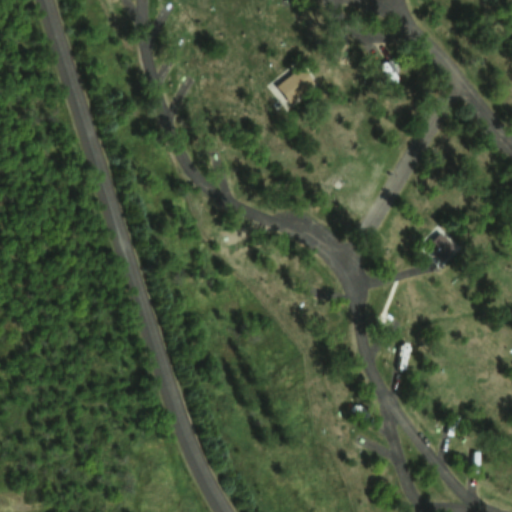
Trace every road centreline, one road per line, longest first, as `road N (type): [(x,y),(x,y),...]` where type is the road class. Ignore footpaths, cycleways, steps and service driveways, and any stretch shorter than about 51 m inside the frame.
road 1 (residential): [(198,185),(142,47),(142,0),(453,78),(511,145),(481,511),(428,509),(409,497),(364,349),(354,283),(317,238),(250,215),(198,185)]
road 2 (residential): [(48,0),(196,470),(225,511)]
